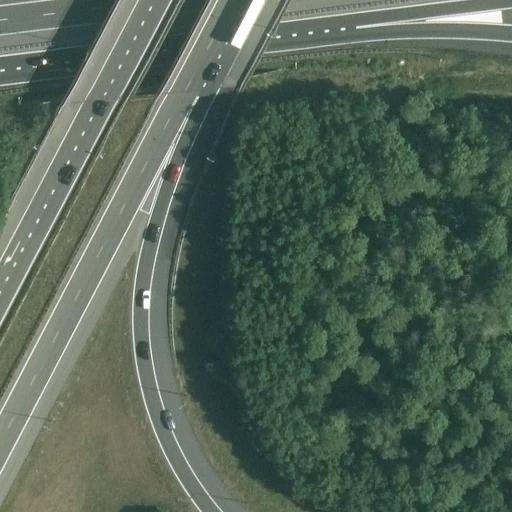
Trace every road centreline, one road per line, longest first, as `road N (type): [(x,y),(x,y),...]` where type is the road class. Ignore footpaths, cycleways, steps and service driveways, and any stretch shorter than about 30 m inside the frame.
road 1 (motorway): [(205,511),(171,458),(141,354),(140,291),(185,88)]
road 2 (motorway): [(0,445),(185,88)]
road 3 (motorway): [(0,64),(362,21)]
road 4 (motorway): [(162,0),(0,308)]
road 5 (motorway): [(0,20),(168,0)]
road 6 (motorway): [(362,21),(511,3)]
road 7 (motorway): [(362,21),(511,34)]
